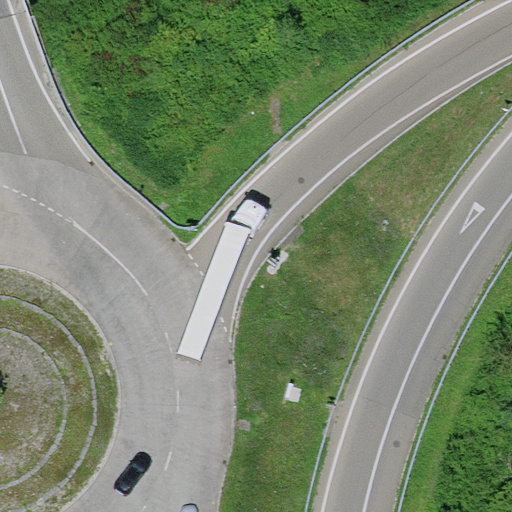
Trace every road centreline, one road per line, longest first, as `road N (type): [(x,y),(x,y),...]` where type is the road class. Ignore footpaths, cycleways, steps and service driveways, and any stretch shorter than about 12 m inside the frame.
road 1 (motorway): [(168,335),(297,175),(403,91),(511,29)]
road 2 (motorway): [(345,511),(403,338),(470,221),(511,166)]
road 3 (primary): [(168,335),(128,269),(57,213)]
road 4 (primary): [(156,492),(179,420),(168,335)]
road 5 (primary): [(57,213),(0,70)]
